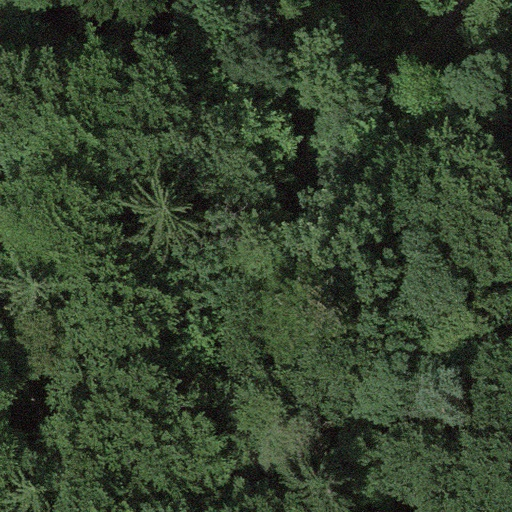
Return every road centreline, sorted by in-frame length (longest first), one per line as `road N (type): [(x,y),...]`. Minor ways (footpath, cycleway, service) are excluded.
road 1 (track): [(196,511),(233,379),(294,234),(310,169),(284,112),(235,80),(169,66),(107,86),(50,155),(0,278)]
road 2 (track): [(310,169),(439,0)]
